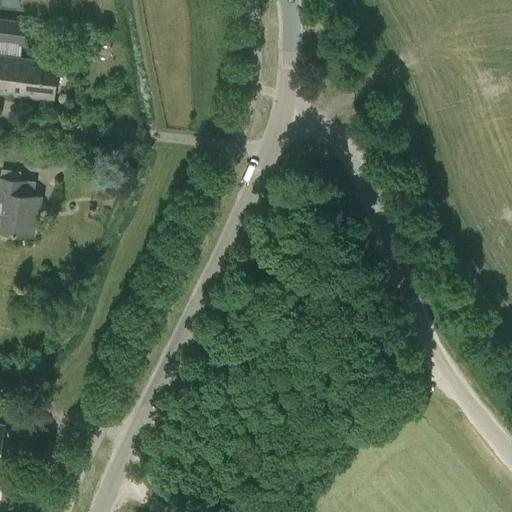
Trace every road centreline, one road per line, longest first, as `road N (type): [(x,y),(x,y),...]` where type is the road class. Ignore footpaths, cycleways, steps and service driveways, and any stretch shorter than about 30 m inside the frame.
road 1 (tertiary): [(99,511),(286,105)]
road 2 (unclassified): [(511,454),(428,337),(355,154),(286,105)]
